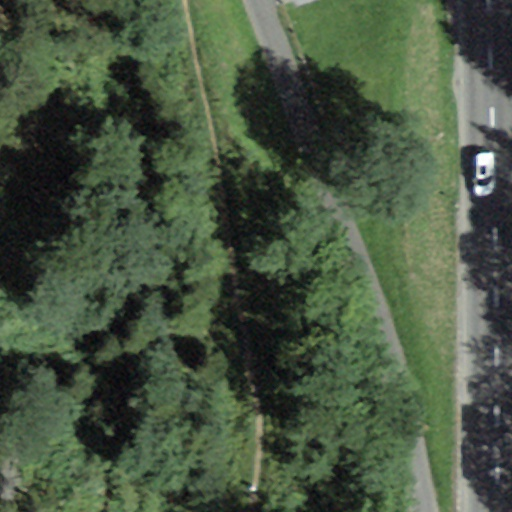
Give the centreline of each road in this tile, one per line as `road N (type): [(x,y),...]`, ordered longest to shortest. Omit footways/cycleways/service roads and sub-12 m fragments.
road 1 (track): [(255,0),(395,378),(422,511)]
road 2 (secondary): [(494,511),(487,0)]
